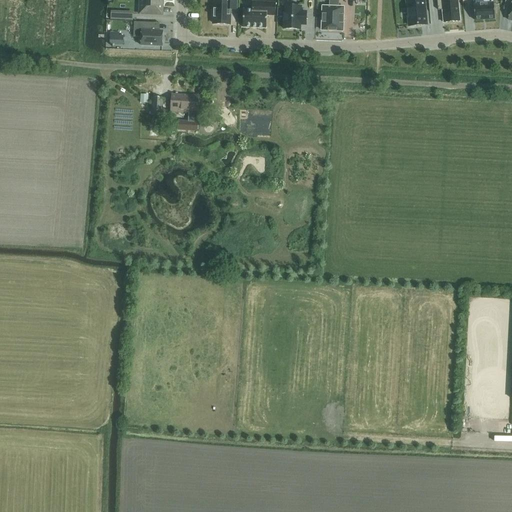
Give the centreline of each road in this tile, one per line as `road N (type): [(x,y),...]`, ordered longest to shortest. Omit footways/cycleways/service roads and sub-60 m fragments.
road 1 (track): [(511,88),(0,59)]
road 2 (residential): [(183,0),(181,40),(364,47),(511,36)]
